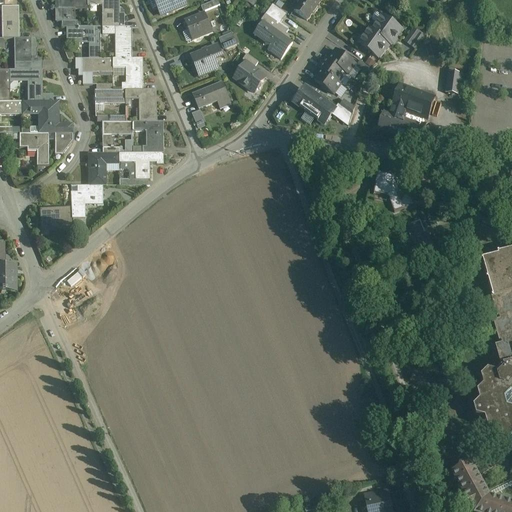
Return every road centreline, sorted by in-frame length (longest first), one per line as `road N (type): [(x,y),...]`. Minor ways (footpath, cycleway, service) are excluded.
road 1 (unclassified): [(252,136),(511,156)]
road 2 (residential): [(9,208),(68,165),(82,143),(84,123),(38,0)]
road 3 (unclassified): [(139,511),(42,289)]
road 4 (residential): [(202,162),(42,289)]
road 5 (residential): [(202,162),(135,0)]
road 6 (residential): [(343,0),(252,136)]
